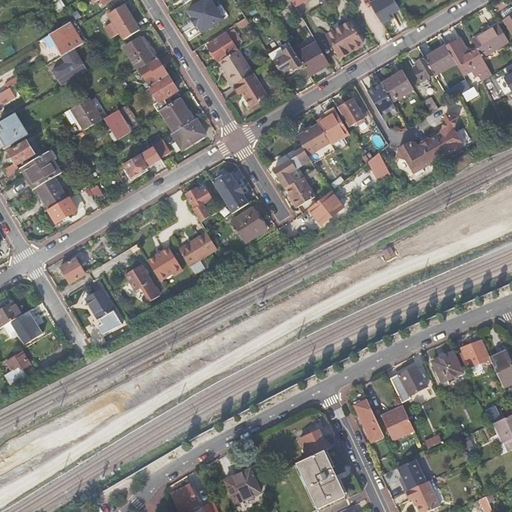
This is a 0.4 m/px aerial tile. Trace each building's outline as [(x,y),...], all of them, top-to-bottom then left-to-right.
[(196,26),(201,34),(223,21),(210,0),(200,0),(185,10),(191,19),(188,21),(193,27),(196,26)] [(234,0),(222,0),(237,23),(246,18),(238,5),(236,1),(234,0)] [(344,15),(350,11),(343,0),(335,0),(344,15)] [(391,11),(399,6),(395,0),(369,0),(382,22),(394,15),(391,11)] [(118,30),(124,40),(140,30),(125,5),(109,15),(114,24),(111,26),(115,32),(118,30)] [(504,20),(511,33),(511,7),(501,15),(504,20)] [(78,26),(74,19),(53,31),(49,34),(54,41),(54,42),(62,55),(75,48),(78,46),(82,43),(83,43),(78,35),(83,32),(78,26)] [(344,31),(330,40),(340,57),(363,44),(350,22),(341,27),(344,31)] [(472,40),(477,48),(482,57),(509,42),(499,25),(472,40)] [(327,35),(330,40),(344,31),(341,27),(327,35)] [(208,45),(219,62),(228,56),(223,49),(227,46),(225,44),(231,41),(226,33),(208,45)] [(49,34),(43,38),(48,46),(54,42),(54,41),(49,34)] [(141,38),(155,59),(158,58),(144,36),(141,38)] [(124,48),(138,70),(139,69),(155,59),(141,38),(124,48)] [(460,38),(456,40),(462,51),(466,48),(460,38)] [(455,62),(463,76),(471,71),(474,77),(478,75),(488,69),(476,48),(469,52),(466,48),(462,51),(456,40),(446,46),(455,62)] [(303,65),(308,73),(315,69),(316,72),(329,64),(316,43),(296,54),(303,65)] [(433,73),(434,75),(455,62),(446,46),(445,45),(424,57),(433,73)] [(90,68),(78,46),(75,48),(62,55),(66,62),(56,68),(65,83),(90,68)] [(280,47),(269,54),(273,61),(285,55),(283,52),(280,47)] [(273,61),(281,74),(292,67),(294,70),(303,65),(296,54),(292,47),(283,52),(285,55),(273,61)] [(477,48),(476,48),(488,69),(489,68),(482,57),(477,48)] [(228,56),(219,62),(223,68),(226,72),(224,74),(232,87),(235,85),(253,73),(238,50),(228,56)] [(421,81),(433,73),(424,57),(417,61),(416,60),(410,63),(421,81)] [(155,59),(139,69),(149,86),(168,75),(168,74),(158,58),(155,59)] [(491,75),(488,69),(478,75),(481,80),(491,75)] [(381,84),(392,102),(414,90),(403,71),(381,84)] [(511,71),(504,75),(507,83),(502,85),(507,96),(511,93),(511,71)] [(253,73),(235,85),(240,94),(242,93),(251,107),(268,97),(253,73)] [(149,86),(148,87),(158,102),(154,105),(158,112),(160,110),(172,103),(168,96),(177,90),(168,75),(149,86)] [(5,83),(8,88),(10,87),(19,81),(20,81),(17,76),(5,83)] [(381,116),(395,108),(392,102),(381,84),(374,88),(367,92),(381,116)] [(8,88),(0,92),(0,102),(5,102),(16,96),(10,87),(8,88)] [(148,87),(144,89),(154,105),(158,102),(148,87)] [(431,97),(423,101),(431,113),(438,109),(431,97)] [(88,98),(71,109),(84,130),(101,120),(88,98)] [(172,103),(160,110),(174,133),(193,120),(180,98),(172,103)] [(338,108),(349,127),(355,124),(356,126),(359,124),(358,122),(363,119),(364,118),(353,99),(338,108)] [(116,139),(132,132),(122,109),(106,116),(116,139)] [(318,124),(329,143),(330,145),(349,134),(335,111),(326,116),(317,122),(318,124)] [(15,113),(0,122),(0,125),(2,130),(0,131),(0,138),(5,146),(3,148),(4,149),(27,135),(15,113)] [(444,131),(438,135),(448,154),(464,145),(455,129),(458,117),(447,113),(442,127),(443,128),(443,129),(444,131)] [(174,133),(172,134),(182,149),(206,135),(195,119),(193,120),(174,133)] [(308,156),(329,143),(318,124),(296,137),(301,145),(303,148),(308,156)] [(421,143),(421,144),(438,135),(436,133),(421,141),(421,143)] [(438,135),(421,144),(432,163),(448,154),(438,135)] [(154,146),(161,158),(170,152),(162,140),(154,146)] [(2,170),(6,177),(18,169),(16,165),(34,154),(27,141),(8,152),(15,163),(2,170)] [(432,163),(421,144),(417,147),(415,143),(409,142),(399,147),(396,158),(405,160),(413,173),(432,163)] [(161,158),(154,146),(147,151),(155,163),(161,158)] [(289,160),(272,170),(284,188),(293,183),(300,178),(294,169),(310,159),(308,156),(303,148),(293,153),(295,156),(289,160)] [(48,151),(21,168),(33,189),(35,188),(55,177),(61,172),(48,151)] [(391,175),(379,153),(369,161),(380,181),(391,175)] [(140,155),(125,164),(132,177),(148,168),(140,155)] [(233,171),(214,183),(233,213),(252,202),(233,171)] [(55,177),(35,188),(48,209),(67,198),(55,177)] [(293,183),(284,188),(296,207),(313,196),(302,177),(300,178),(293,183)] [(331,184),(334,189),(344,181),(340,177),(331,184)] [(202,204),(211,199),(206,189),(198,193),(196,189),(186,194),(195,208),(193,209),(201,222),(209,217),(202,204)] [(329,192),(323,197),(309,209),(321,224),(344,206),(331,191),(329,192)] [(67,198),(48,209),(56,223),(77,210),(77,209),(85,205),(77,192),(67,198)] [(253,208),(233,221),(246,242),(266,229),(253,208)] [(206,231),(215,226),(209,217),(201,222),(206,231)] [(189,264),(217,248),(206,231),(193,239),(194,241),(180,250),(189,264)] [(179,248),(180,250),(194,241),(193,239),(179,248)] [(390,248),(383,251),(387,258),(394,255),(390,248)] [(147,262),(159,282),(174,273),(175,275),(182,271),(169,249),(147,262)] [(76,258),(61,268),(70,283),(86,274),(76,258)] [(141,266),(125,275),(135,292),(152,283),(141,266)] [(102,288),(85,299),(97,320),(115,310),(102,288)] [(0,310),(0,327),(0,328),(11,321),(22,315),(15,302),(0,310)] [(22,315),(11,321),(27,347),(36,342),(34,339),(43,333),(29,311),(22,315)] [(482,341),(461,349),(469,368),(489,360),(486,352),(482,341)] [(6,359),(0,362),(0,366),(4,373),(11,369),(14,374),(31,364),(23,352),(7,361),(6,359)] [(463,373),(454,352),(433,362),(442,383),(463,373)] [(511,368),(506,354),(492,361),(505,389),(511,385),(511,368)] [(417,367),(399,376),(410,396),(427,387),(417,367)] [(384,436),(368,400),(355,405),(372,442),(384,436)] [(405,410),(404,407),(390,413),(391,416),(405,410)] [(393,440),(414,430),(405,410),(391,416),(390,413),(382,417),(393,440)] [(511,415),(492,425),(505,454),(511,450),(511,415)] [(324,451),(328,449),(320,431),(299,440),(308,459),(324,451)] [(432,438),(425,441),(428,449),(435,446),(432,438)] [(308,459),(299,463),(311,490),(320,509),(346,497),(337,478),(324,451),(308,459)] [(251,469),(225,481),(236,504),(261,493),(251,469)] [(395,469),(386,473),(396,493),(410,487),(406,478),(400,480),(395,469)] [(428,482),(406,492),(410,501),(413,499),(419,511),(428,511),(440,507),(430,485),(428,482)] [(190,485),(172,494),(180,511),(183,511),(199,504),(190,485)] [(486,497),(480,500),(486,510),(491,508),(487,497),(486,497)] [(218,511),(214,502),(204,506),(207,511),(218,511)]
